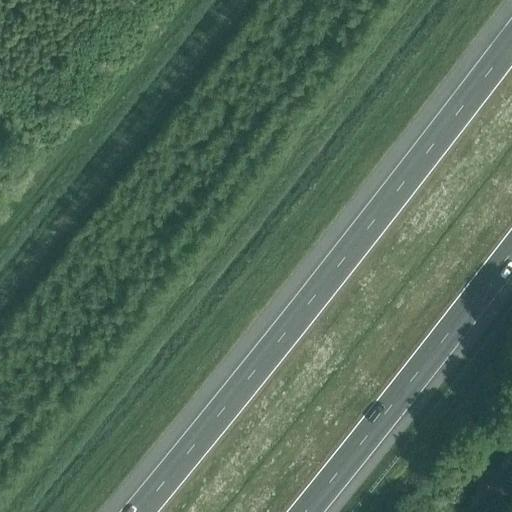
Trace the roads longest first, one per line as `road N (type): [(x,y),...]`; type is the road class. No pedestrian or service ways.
road 1 (motorway): [(511,42),(137,511)]
road 2 (motorway): [(304,511),(511,252)]
